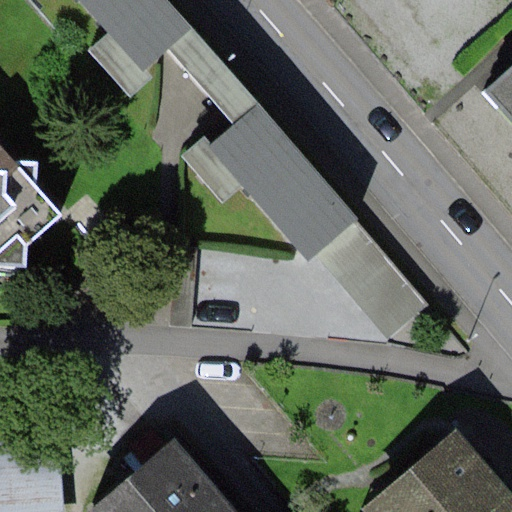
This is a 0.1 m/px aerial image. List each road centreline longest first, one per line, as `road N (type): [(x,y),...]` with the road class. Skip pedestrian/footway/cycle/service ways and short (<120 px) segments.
road 1 (residential): [(465,371),(180,342),(0,335)]
road 2 (tertiary): [(511,310),(244,0)]
